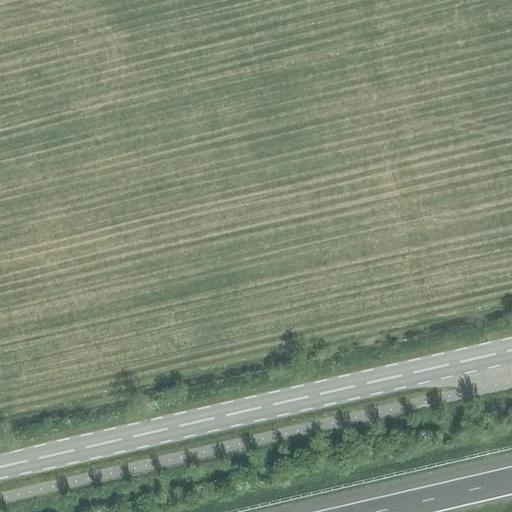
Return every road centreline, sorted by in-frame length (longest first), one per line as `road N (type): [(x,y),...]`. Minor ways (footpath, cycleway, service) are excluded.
road 1 (tertiary): [(0,467),(511,350)]
road 2 (motorway): [(511,484),(394,511)]
